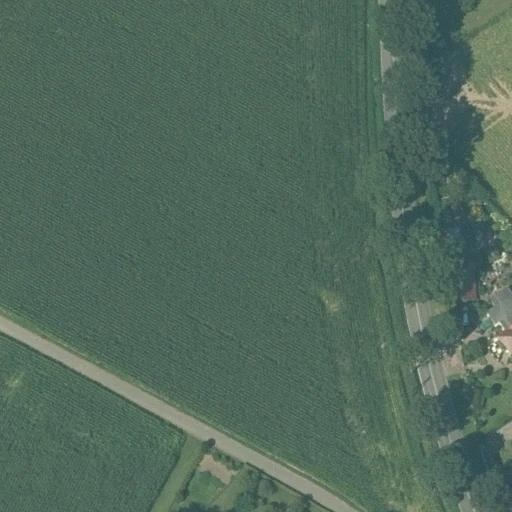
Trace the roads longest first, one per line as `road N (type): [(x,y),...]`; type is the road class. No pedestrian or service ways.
road 1 (secondary): [(475,511),(432,366),(401,190),(394,0)]
road 2 (unclassified): [(0,325),(343,511)]
